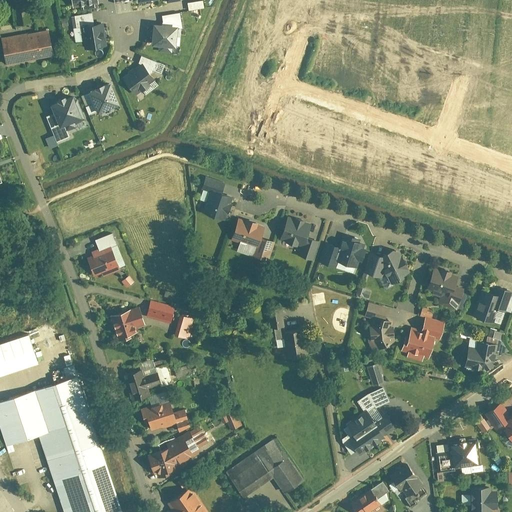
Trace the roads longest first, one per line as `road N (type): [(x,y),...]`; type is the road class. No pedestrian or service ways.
road 1 (residential): [(146,511),(90,335),(0,103)]
road 2 (residential): [(511,280),(243,179)]
road 3 (residential): [(511,374),(309,511)]
road 4 (residential): [(439,139),(283,85)]
road 5 (residential): [(0,100),(24,86),(112,68),(129,26)]
